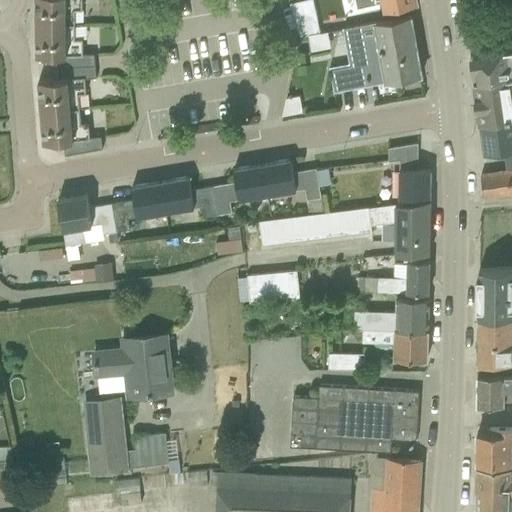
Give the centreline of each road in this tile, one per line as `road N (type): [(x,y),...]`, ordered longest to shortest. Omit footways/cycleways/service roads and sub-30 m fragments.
road 1 (residential): [(30,181),(450,110)]
road 2 (tertiary): [(443,511),(450,110)]
road 3 (residential): [(30,181),(20,62),(6,28)]
